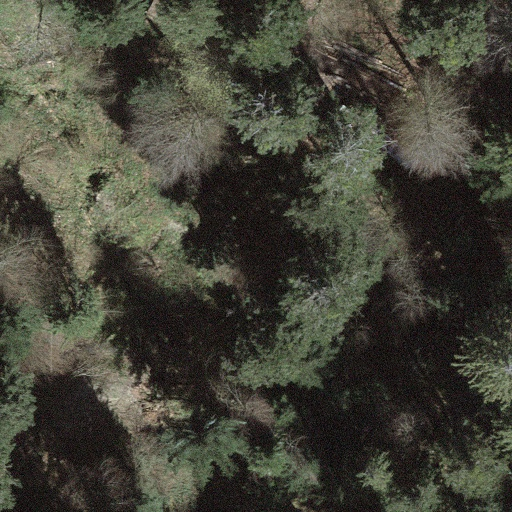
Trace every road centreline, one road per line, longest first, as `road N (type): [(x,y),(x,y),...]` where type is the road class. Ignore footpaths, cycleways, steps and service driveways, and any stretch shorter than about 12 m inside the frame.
road 1 (track): [(267,0),(326,73),(407,140),(511,200)]
road 2 (track): [(270,0),(511,67)]
